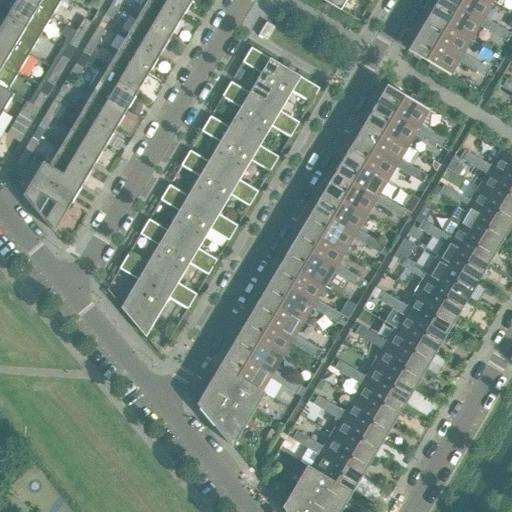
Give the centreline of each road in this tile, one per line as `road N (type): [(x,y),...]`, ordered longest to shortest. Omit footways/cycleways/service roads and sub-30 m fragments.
road 1 (residential): [(166,403),(408,0)]
road 2 (residential): [(72,293),(246,0)]
road 3 (residential): [(410,511),(511,340)]
road 4 (residential): [(166,403),(72,293)]
road 5 (residential): [(254,511),(166,403)]
